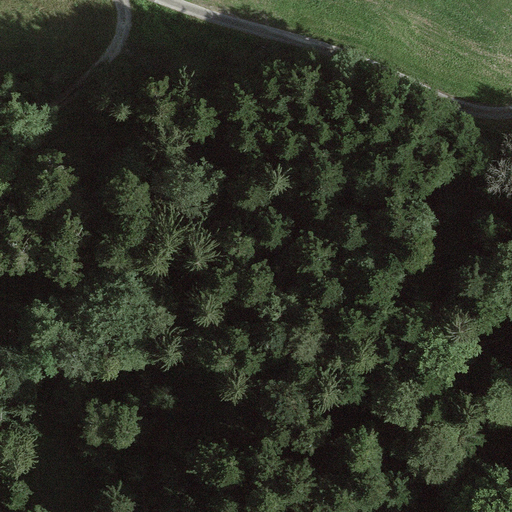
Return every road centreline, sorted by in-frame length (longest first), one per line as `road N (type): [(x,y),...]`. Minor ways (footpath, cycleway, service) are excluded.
road 1 (track): [(479,511),(443,454),(422,344),(427,245),(419,210),(393,176),(345,144),(121,45)]
road 2 (track): [(166,0),(352,58),(452,101),(511,110)]
road 3 (track): [(126,0),(127,32),(113,56),(0,145)]
